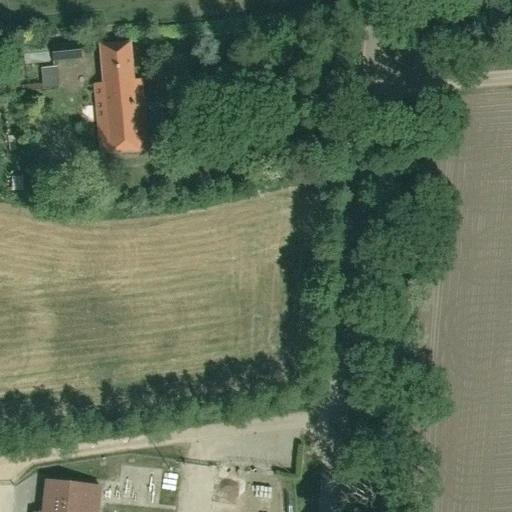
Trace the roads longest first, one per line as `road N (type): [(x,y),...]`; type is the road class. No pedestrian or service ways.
road 1 (residential): [(372,0),(328,511)]
road 2 (unknown): [(336,417),(244,421),(0,456)]
